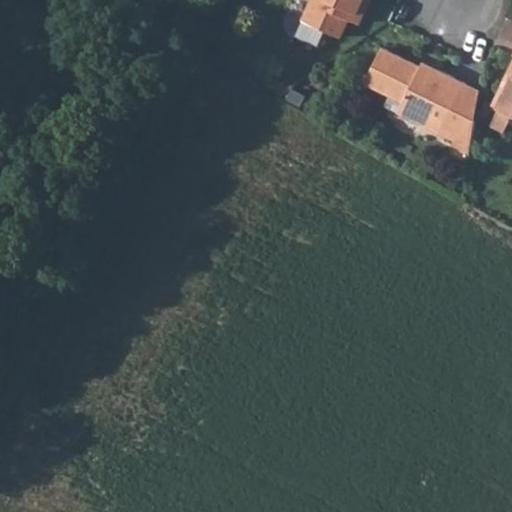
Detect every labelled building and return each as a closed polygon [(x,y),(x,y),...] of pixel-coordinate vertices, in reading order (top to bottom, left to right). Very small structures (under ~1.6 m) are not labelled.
[(367,7),(369,0),(312,0),(303,20),(340,37),(348,19),(354,21),(362,5),(367,7)] [(354,21),(359,23),(367,7),(362,5),(354,21)] [(421,66),(383,47),(365,83),(403,102),(398,112),(456,141),(462,111),(454,107),(466,83),(436,68),(434,72),(421,66)] [(434,72),(436,68),(423,61),(421,66),(434,72)] [(511,65),(508,74),(511,75),(511,78),(498,108),(499,108),(511,114),(511,65)] [(511,78),(511,75),(508,74),(493,106),(498,108),(511,78)] [(511,117),(511,114),(499,108),(491,126),(505,133),(511,117)]
